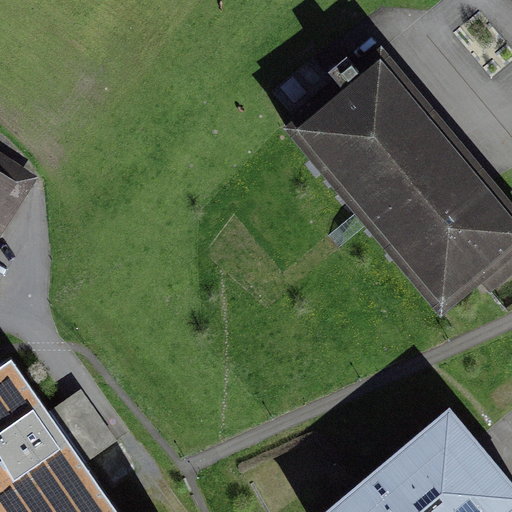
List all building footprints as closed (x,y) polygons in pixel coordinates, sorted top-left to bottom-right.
[(338,88),(284,134),(443,320),(484,286),(492,295),(511,278),(511,204),(381,51),(357,71),(347,60),(328,76),(338,88)] [(0,154),(0,235),(37,177),(0,154)] [(47,415),(11,365),(0,372),(0,511),(116,511),(84,467),(47,415)] [(80,392),(47,415),(84,467),(117,442),(80,392)] [(511,511),(511,482),(450,408),(325,511),(511,511)]
